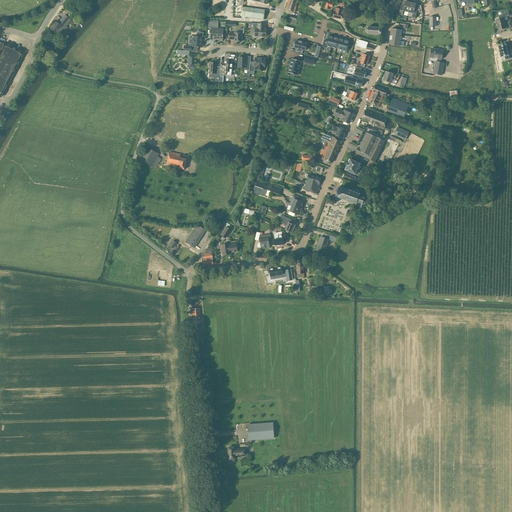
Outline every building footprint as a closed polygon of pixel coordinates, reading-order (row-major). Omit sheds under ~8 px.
[(245,17),(264,20),(265,10),(244,7),(243,0),(258,0),(258,1),(261,2),(261,3),(267,4),(268,0),(216,0),(216,2),(233,3),(233,18),(245,19),(245,17)] [(295,12),(298,0),(288,0),(286,9),(295,12)] [(437,7),(435,0),(427,0),(428,2),(431,1),(433,9),(437,7)] [(402,15),(407,16),(411,2),(405,1),(404,7),(401,6),(399,14),(402,15)] [(416,4),(411,2),(407,16),(412,17),(415,18),(417,10),(414,10),(416,4)] [(333,17),(342,19),(342,18),(343,13),(344,10),(335,8),(333,17)] [(507,16),(505,10),(501,11),(502,15),(499,16),(499,20),(496,21),(499,30),(505,28),(504,21),(507,20),(507,19),(507,16)] [(301,22),(302,18),(303,18),(304,14),(298,13),(297,16),(291,15),(289,23),(296,25),(297,21),(301,22)] [(65,15),(62,18),(58,24),(56,22),(50,29),(58,35),(63,29),(65,30),(67,28),(65,26),(71,19),(65,15)] [(223,29),(218,29),(218,21),(210,20),(210,22),(209,22),(208,29),(211,29),(211,39),(223,40),(223,29)] [(265,24),(255,23),(254,27),(255,29),(253,29),(252,30),(251,34),(253,35),(255,36),(256,36),(256,37),(259,37),(259,36),(266,37),(266,29),(265,29),(265,24)] [(391,28),(390,38),(394,39),(394,37),(397,37),(398,35),(401,36),(403,26),(396,25),(395,29),(391,28)] [(381,28),(368,27),(366,29),(366,31),(368,33),(381,35),(381,28)] [(244,29),(239,28),(237,30),(237,32),(235,32),(235,34),(229,33),(229,39),(234,40),(234,41),(241,41),(242,33),(244,33),(244,29)] [(394,39),(390,38),(389,44),(399,46),(403,46),(404,43),(400,43),(401,36),(398,35),(397,37),(394,37),(394,39)] [(202,37),(194,36),(193,47),(202,47),(202,43),(202,37)] [(331,47),(334,37),(328,36),(327,42),(324,41),(322,47),(325,48),(326,46),(331,47)] [(305,51),(307,43),(302,42),(299,41),(296,40),(295,43),(294,43),(293,47),(296,48),(296,51),(302,53),(303,50),(305,51)] [(366,43),(358,42),(357,47),(372,51),(373,46),(365,44),(366,43)] [(0,97),(1,98),(23,54),(4,44),(3,45),(0,43),(0,97)] [(476,43),(464,44),(465,52),(469,51),(469,52),(472,51),(473,51),(474,54),(483,53),(482,49),(477,50),(476,43)] [(505,44),(498,46),(501,57),(505,56),(505,59),(511,57),(511,56),(510,49),(507,50),(505,44)] [(400,51),(390,49),(388,63),(398,64),(398,63),(416,66),(418,55),(400,52),(400,51)] [(438,50),(431,49),(430,57),(434,58),(437,59),(437,61),(441,62),(441,59),(443,50),(438,49),(438,50)] [(370,56),(363,54),(360,63),(358,62),(357,66),(364,68),(365,65),(367,65),(370,56)] [(189,55),(188,67),(189,67),(188,69),(189,70),(193,70),(194,69),(194,67),(196,67),(197,55),(189,55)] [(238,67),(246,68),(246,70),(247,70),(250,71),(250,62),(246,61),(247,58),(239,57),(238,67)] [(265,59),(255,58),(255,62),(252,61),(251,71),(255,72),(255,70),(264,71),(265,59)] [(301,61),(291,59),(288,73),(297,75),(301,61)] [(220,66),(220,67),(219,75),(226,76),(226,72),(232,72),(232,61),(225,60),(224,67),(220,66)] [(444,63),(435,61),(433,74),(442,75),(444,63)] [(219,78),(219,75),(220,67),(217,66),(217,63),(210,62),(209,69),(208,77),(219,78)] [(364,77),(365,78),(366,72),(361,71),(362,68),(356,67),(354,75),(364,77)] [(484,70),(470,72),(470,79),(485,77),(484,70)] [(396,75),(393,74),(386,71),(383,80),(390,83),(392,78),(395,79),(396,75)] [(349,77),(348,83),(361,87),(362,81),(349,77)] [(407,79),(401,77),(398,86),(404,88),(407,79)] [(387,90),(375,85),(372,91),(367,102),(379,107),(383,96),(385,96),(387,90)] [(349,98),(354,101),(357,94),(348,89),(345,96),(349,98)] [(340,100),(331,96),(328,103),(337,107),(340,100)] [(409,104),(392,97),(387,111),(404,118),(409,104)] [(344,111),(337,108),(334,115),(340,118),(340,119),(350,124),(354,114),(344,110),(344,111)] [(372,114),(365,111),(362,120),(372,124),(380,127),(384,129),(388,118),(373,113),(372,114)] [(331,130),(337,133),(336,136),(343,139),(347,129),(340,127),(339,128),(333,125),(331,130)] [(409,132),(407,131),(398,127),(394,135),(405,140),(409,132)] [(331,162),(340,140),(324,133),(322,139),(328,141),(324,150),(326,151),(322,159),(331,162)] [(368,159),(370,160),(375,162),(385,141),(369,133),(367,139),(364,137),(359,147),(358,150),(369,156),(368,159)] [(159,154),(147,147),(139,159),(152,167),(153,165),(156,167),(161,158),(158,156),(159,154)] [(181,154),(170,152),(166,165),(179,168),(185,170),(187,159),(180,157),(181,154)] [(360,163),(350,159),(345,170),(346,170),(344,175),(355,180),(357,175),(359,176),(361,171),(357,169),(360,163)] [(266,165),(260,163),(256,175),(262,177),(266,165)] [(313,180),(320,182),(321,178),(308,175),(305,185),(310,186),(312,182),(313,182),(313,180)] [(266,197),(268,190),(280,195),(282,188),(257,179),(253,193),(266,197)] [(317,193),(320,182),(313,180),(313,182),(312,182),(310,186),(305,185),(304,189),(317,193)] [(342,188),(339,186),(338,189),(337,189),(336,193),(335,196),(338,197),(356,204),(355,205),(361,207),(362,204),(364,204),(365,204),(366,203),(367,201),(367,200),(366,198),(365,198),(367,191),(361,189),(360,194),(342,187),(342,188)] [(300,197),(293,195),(289,205),(292,206),(290,211),(299,215),(302,208),(301,208),(303,202),(299,201),(300,197)] [(292,220),(283,216),(280,222),(284,224),(284,225),(287,226),(285,229),(292,232),(295,225),(290,223),(292,220)] [(229,224),(227,223),(225,226),(226,227),(221,236),(226,239),(231,230),(227,227),(229,224)] [(186,242),(195,248),(207,230),(197,224),(186,242)] [(271,239),(271,241),(272,245),(275,245),(284,244),(283,242),(288,241),(288,235),(286,234),(282,235),(282,232),(278,232),(278,233),(274,233),(275,239),(271,239)] [(269,241),(271,241),(271,239),(271,234),(260,235),(261,239),(260,239),(260,242),(257,245),(258,248),(259,249),(261,249),(270,248),(269,241)] [(330,235),(329,239),(321,236),(316,250),(324,253),(329,240),(336,242),(337,238),(330,235)] [(237,251),(236,243),(229,244),(221,245),(223,255),(230,254),(230,252),(237,251)] [(212,253),(211,248),(206,248),(203,254),(203,259),(202,259),(203,267),(214,265),(212,253)] [(285,274),(283,274),(282,266),(269,268),(270,277),(275,276),(275,279),(286,277),(285,274)] [(322,294),(322,289),(318,289),(318,282),(310,283),(311,289),(312,294),(322,294)] [(274,438),(273,423),(248,424),(249,440),(274,438)] [(234,449),(234,447),(228,447),(229,459),(230,459),(230,462),(235,462),(234,459),(235,459),(235,456),(245,455),(245,449),(234,449)]
